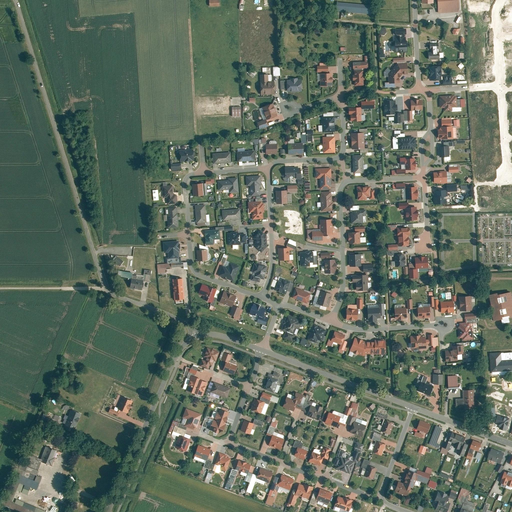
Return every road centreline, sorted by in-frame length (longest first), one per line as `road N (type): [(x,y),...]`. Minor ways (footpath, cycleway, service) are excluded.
road 1 (unclassified): [(15,0),(104,287),(182,321),(195,337)]
road 2 (tertiary): [(195,337),(177,352),(106,511)]
road 3 (tertiary): [(409,406),(261,349)]
